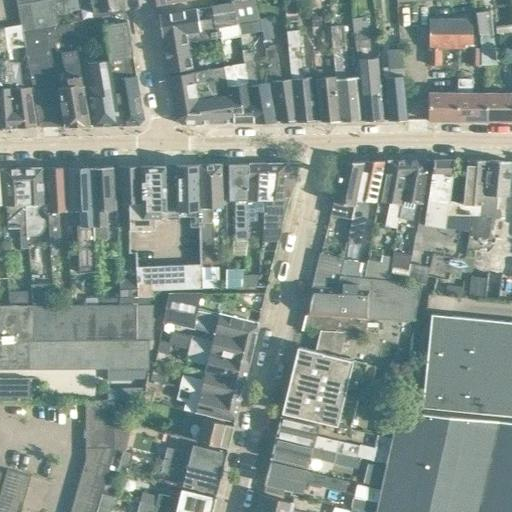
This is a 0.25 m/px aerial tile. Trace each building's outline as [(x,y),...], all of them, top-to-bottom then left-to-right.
[(125,8),(123,0),(50,0),(42,2),(47,28),(58,26),(56,13),(92,7),(93,13),(125,8)] [(260,21),(255,0),(246,0),(214,6),(216,18),(202,20),(200,8),(158,16),(162,39),(218,29),(238,25),(260,21)] [(47,28),(42,2),(17,6),(21,25),(22,32),(47,28)] [(491,10),(479,11),(477,12),(481,48),(483,64),(496,63),(491,10)] [(127,22),(125,12),(101,16),(103,26),(127,22)] [(370,17),(353,19),(354,34),(368,32),(372,32),(370,17)] [(430,21),(430,48),(441,49),(469,48),(474,48),(473,20),(430,21)] [(238,25),(240,35),(261,31),(260,21),(238,25)] [(133,58),(127,22),(103,26),(109,60),(110,62),(133,58)] [(90,125),(77,54),(72,23),(58,26),(47,28),(22,32),(25,47),(39,126),(90,125)] [(25,47),(22,32),(21,25),(4,27),(7,49),(25,47)] [(238,25),(218,29),(220,38),(220,39),(240,35),(238,25)] [(344,25),(331,26),(335,78),(340,121),(359,120),(355,77),(347,77),(346,63),(345,48),(344,25)] [(187,44),(220,38),(218,29),(162,39),(168,72),(192,68),(187,44)] [(299,30),(288,31),(292,79),(296,122),(316,121),(312,77),(303,78),(299,30)] [(296,122),(292,79),(282,80),(275,45),(270,46),(270,47),(266,48),(267,55),(279,122),(296,122)] [(442,66),(441,49),(430,48),(429,65),(442,66)] [(483,64),(481,48),(474,48),(469,48),(471,66),(483,64)] [(389,77),(384,77),(387,120),(408,120),(402,49),(387,50),(389,77)] [(223,64),(223,61),(221,50),(197,53),(199,67),(223,64)] [(251,50),(242,52),(247,83),(253,122),(275,122),(268,82),(257,83),(251,50)] [(135,71),(133,58),(110,62),(112,75),(135,71)] [(383,120),(377,58),(356,59),(362,120),(383,120)] [(120,125),(112,75),(110,62),(109,60),(89,64),(94,95),(88,96),(93,125),(120,125)] [(0,128),(16,128),(9,64),(9,63),(0,63),(0,75),(1,89),(0,88),(0,128)] [(36,127),(29,87),(21,87),(19,63),(9,64),(16,128),(36,127)] [(253,122),(247,83),(236,85),(233,66),(225,67),(233,123),(253,122)] [(233,123),(225,67),(211,70),(215,99),(198,101),(201,123),(233,123)] [(211,70),(193,72),(168,77),(176,120),(181,124),(201,124),(201,123),(198,101),(215,99),(211,70)] [(143,119),(135,71),(112,75),(120,125),(138,125),(143,119)] [(323,71),(315,71),(316,79),(320,121),(340,121),(335,78),(324,79),(323,71)] [(487,120),(487,93),(473,93),(473,79),(459,79),(459,93),(459,120),(479,120),(487,120)] [(459,120),(459,93),(428,92),(428,120),(459,120)] [(511,92),(487,93),(487,120),(511,120),(511,92)] [(449,199),(455,160),(435,159),(429,198),(425,224),(444,228),(449,201),(449,199)] [(483,216),(487,160),(467,159),(464,200),(449,199),(449,201),(448,212),(483,216)] [(376,199),(384,160),(365,161),(352,219),(347,242),(361,245),(369,205),(365,204),(366,200),(376,199)] [(398,227),(400,216),(409,160),(388,160),(381,200),(391,202),(387,225),(398,227)] [(421,203),(428,160),(409,160),(400,216),(415,218),(417,202),(421,203)] [(498,196),(508,197),(511,160),(487,160),(483,216),(483,219),(501,220),(501,211),(497,210),(498,196)] [(352,219),(365,161),(341,162),(330,215),(352,219)] [(267,200),(268,163),(249,164),(248,221),(258,221),(258,212),(264,212),(265,200),(267,200)] [(264,229),(262,241),(278,241),(281,229),(298,163),(268,163),(267,200),(265,200),(264,212),(264,229)] [(221,164),(199,165),(200,211),(201,221),(201,246),(213,245),(212,221),(213,221),(213,207),(222,207),(221,184),(221,164)] [(249,164),(228,164),(229,200),(236,200),(236,231),(236,238),(233,238),(233,252),(244,252),(247,238),(248,230),(248,221),(249,164)] [(166,211),(165,165),(141,166),(142,202),(129,202),(130,224),(130,230),(155,229),(155,217),(166,217),(166,216),(166,211)] [(200,211),(199,165),(176,165),(177,211),(199,211),(200,211)] [(142,202),(141,166),(117,167),(118,189),(122,189),(122,202),(121,203),(122,225),(130,224),(129,202),(142,202)] [(94,241),(91,167),(67,168),(70,211),(80,211),(81,226),(77,226),(79,272),(96,271),(94,245),(94,241)] [(114,209),(112,167),(91,167),(94,241),(105,240),(104,210),(114,209)] [(44,204),(42,168),(23,169),(24,216),(25,232),(35,232),(41,229),(43,225),(43,221),(42,217),(39,212),(39,209),(39,206),(41,204),(44,204)] [(67,211),(64,168),(45,168),(50,246),(60,245),(59,212),(67,211)] [(24,216),(23,169),(2,169),(4,205),(6,205),(8,226),(19,226),(21,245),(26,245),(25,232),(24,216)] [(465,235),(467,260),(487,259),(485,233),(465,235)] [(412,239),(412,255),(437,254),(436,239),(412,239)] [(408,283),(411,265),(413,255),(396,252),(395,257),(392,281),(408,283)] [(344,258),(320,253),(317,265),(341,270),(343,259),(344,258)] [(392,281),(395,257),(383,255),(382,263),(369,261),(369,262),(366,278),(392,281)] [(366,278),(369,262),(343,259),(341,270),(340,275),(366,278)] [(163,265),(153,266),(153,290),(164,289),(164,283),(163,265)] [(341,270),(317,265),(313,282),(338,283),(340,275),(341,270)] [(425,284),(427,276),(429,267),(411,265),(408,283),(421,284),(422,283),(425,284)] [(137,266),(136,266),(138,294),(153,294),(153,291),(153,290),(152,266),(137,266)] [(243,267),(227,267),(227,289),(243,288),(243,267)] [(392,281),(366,278),(340,275),(338,283),(313,282),(310,291),(305,315),(306,315),(357,318),(368,318),(410,320),(414,321),(421,284),(408,283),(392,281)] [(137,298),(137,283),(120,284),(121,299),(137,298)] [(53,305),(52,287),(31,287),(32,293),(33,305),(53,305)] [(33,305),(32,293),(10,294),(11,306),(33,305)] [(259,322),(258,322),(220,312),(219,314),(197,308),(201,293),(169,293),(164,321),(214,333),(254,343),(259,322)] [(0,368),(106,367),(149,366),(149,338),(152,338),(153,294),(138,294),(137,298),(119,299),(119,304),(53,305),(33,305),(11,306),(1,306),(0,305),(0,368)] [(511,321),(452,316),(431,314),(422,408),(511,416),(511,321)] [(367,333),(368,318),(357,318),(306,315),(302,330),(306,331),(306,330),(319,330),(344,332),(367,333)] [(315,350),(298,346),(297,346),(281,412),(350,429),(362,385),(370,387),(376,366),(354,361),(354,359),(351,358),(350,360),(338,357),(344,332),(319,330),(315,350)] [(249,363),(254,345),(254,343),(214,333),(213,341),(192,336),(192,337),(173,332),(170,343),(189,348),(249,363)] [(244,382),(249,363),(189,348),(187,360),(207,365),(205,372),(244,382)] [(239,402),(244,382),(205,372),(203,380),(182,375),(179,387),(239,402)] [(0,400),(31,400),(31,378),(0,377),(0,400)] [(235,421),(239,402),(179,387),(176,399),(197,404),(195,412),(235,421)] [(86,401),(86,402),(86,413),(86,424),(86,436),(86,448),(111,448),(111,436),(110,424),(110,413),(110,401),(86,401)] [(511,511),(511,422),(399,411),(393,440),(387,464),(387,465),(378,503),(376,511),(511,511)] [(318,425),(281,416),(276,438),(336,452),(348,455),(356,457),(359,446),(340,442),(315,436),(318,425)] [(228,448),(234,425),(202,418),(197,440),(228,448)] [(374,450),(372,460),(387,464),(393,440),(377,436),(374,450)] [(336,452),(276,438),(271,459),(308,468),(310,458),(334,463),(336,452)] [(222,474),(227,452),(194,444),(191,452),(167,447),(164,459),(222,474)] [(111,463),(111,448),(86,448),(86,459),(110,466),(111,463)] [(336,452),(334,463),(345,466),(348,455),(336,452)] [(131,455),(122,453),(117,473),(126,475),(131,455)] [(107,478),(110,466),(86,459),(83,471),(107,478)] [(218,493),(222,474),(164,459),(161,470),(185,477),(183,485),(218,493)] [(345,481),(269,463),(265,483),(303,492),(306,482),(323,486),(342,490),(345,481)] [(369,464),(365,481),(380,485),(384,467),(369,464)] [(31,476),(7,469),(4,480),(28,487),(31,476)] [(103,489),(107,478),(83,471),(79,482),(103,489)] [(28,487),(4,480),(1,491),(25,498),(28,487)] [(100,500),(103,489),(79,482),(76,493),(100,500)] [(182,511),(213,511),(217,497),(182,488),(180,498),(159,493),(156,505),(182,511)] [(25,498),(1,491),(0,494),(0,502),(22,509),(25,498)] [(97,511),(100,500),(76,493),(73,504),(97,511)] [(261,496),(257,511),(303,511),(292,509),(294,503),(261,496)] [(367,511),(376,511),(378,503),(355,498),(352,509),(367,511)] [(182,511),(156,505),(136,500),(132,511),(182,511)] [(20,511),(22,509),(0,502),(0,511),(20,511)]
